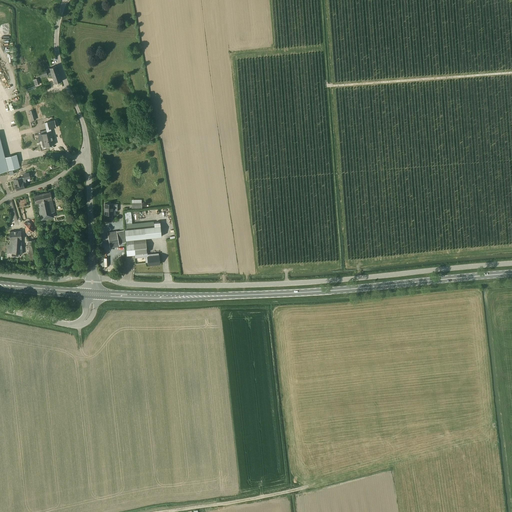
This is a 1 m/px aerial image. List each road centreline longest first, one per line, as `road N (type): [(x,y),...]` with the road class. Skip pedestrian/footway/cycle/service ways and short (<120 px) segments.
road 1 (unclassified): [(92,276),(236,286),(511,263)]
road 2 (primary): [(96,294),(237,296),(511,274)]
road 3 (unclassified): [(87,155),(56,59),(65,0)]
road 4 (track): [(169,511),(292,490)]
road 5 (unclassified): [(92,276),(87,155)]
